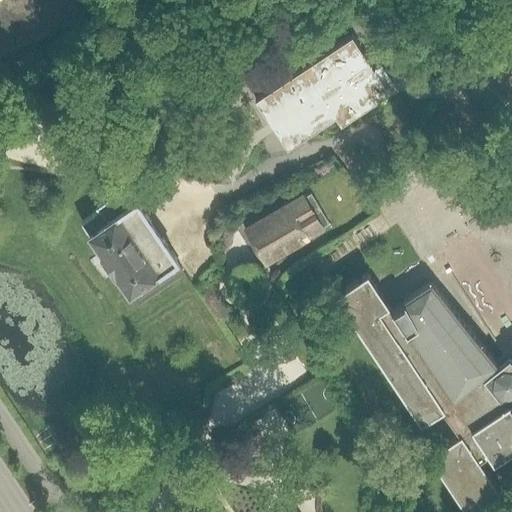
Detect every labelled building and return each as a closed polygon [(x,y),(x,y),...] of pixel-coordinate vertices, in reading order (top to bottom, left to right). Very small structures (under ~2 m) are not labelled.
[(95,0),(77,0),(84,11),(97,4),(95,0)] [(332,129),(397,86),(381,61),(373,66),(351,34),(255,99),(287,147),(326,121),(332,129)] [(511,55),(487,72),(511,110),(511,55)] [(96,206),(99,210),(81,221),(127,291),(129,289),(137,301),(182,272),(174,260),(175,260),(136,201),(128,206),(118,191),(96,206)] [(303,196),(244,230),(263,263),(322,228),(303,196)] [(511,360),(508,355),(495,366),(494,366),(495,363),(495,362),(432,283),(429,282),(427,282),(403,297),(402,299),(402,301),(403,302),(392,309),(366,271),(334,293),(421,422),(441,408),(458,433),(429,452),(468,511),(500,490),(479,458),(488,452),(493,461),(511,447),(511,360)] [(307,386),(317,409),(339,399),(329,376),(307,386)]
